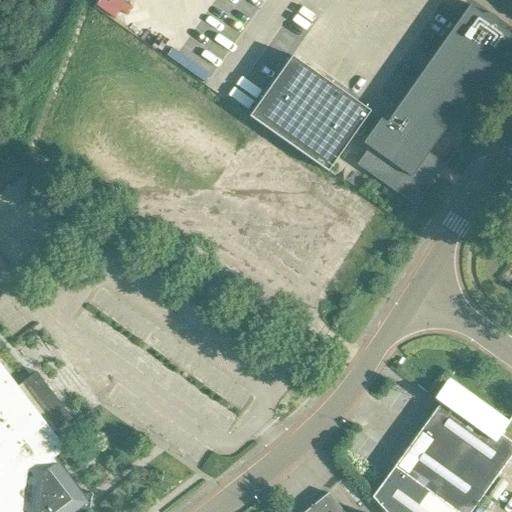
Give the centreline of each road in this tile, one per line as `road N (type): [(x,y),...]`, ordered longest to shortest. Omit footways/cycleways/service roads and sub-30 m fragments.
road 1 (secondary): [(216,511),(345,396),(422,287)]
road 2 (secondary): [(422,287),(511,143)]
